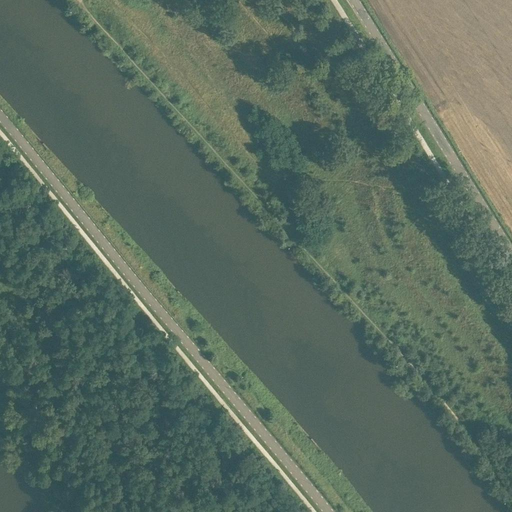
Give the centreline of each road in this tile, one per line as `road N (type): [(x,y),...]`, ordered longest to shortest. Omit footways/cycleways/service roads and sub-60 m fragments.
road 1 (tertiary): [(325,511),(0,116)]
road 2 (track): [(235,0),(388,166),(511,354)]
road 3 (track): [(265,0),(400,139),(511,308)]
road 4 (tertiary): [(511,253),(353,0)]
